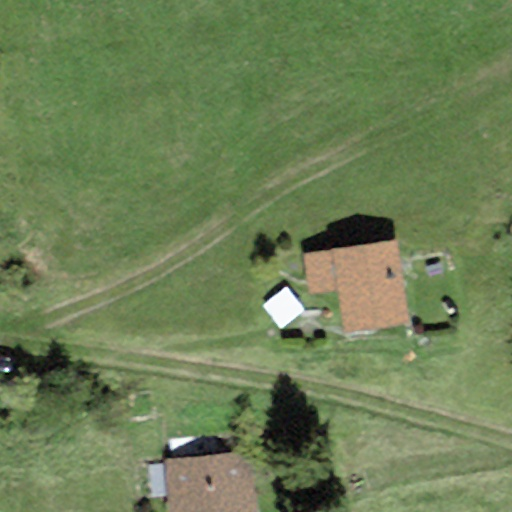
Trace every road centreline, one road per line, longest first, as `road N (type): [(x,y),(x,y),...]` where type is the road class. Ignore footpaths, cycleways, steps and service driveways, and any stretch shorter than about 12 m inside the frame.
road 1 (track): [(0,335),(125,286),(310,166),(511,59)]
road 2 (track): [(0,341),(235,371),(511,438)]
